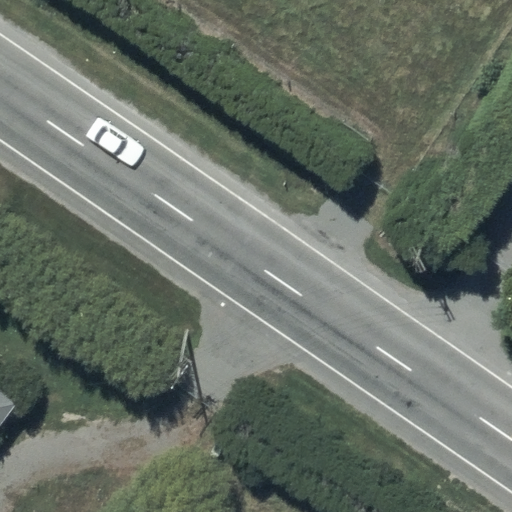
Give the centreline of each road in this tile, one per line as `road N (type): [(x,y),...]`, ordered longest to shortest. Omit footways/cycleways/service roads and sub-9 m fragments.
road 1 (tertiary): [(511,445),(0,95)]
road 2 (unknown): [(388,511),(458,408)]
